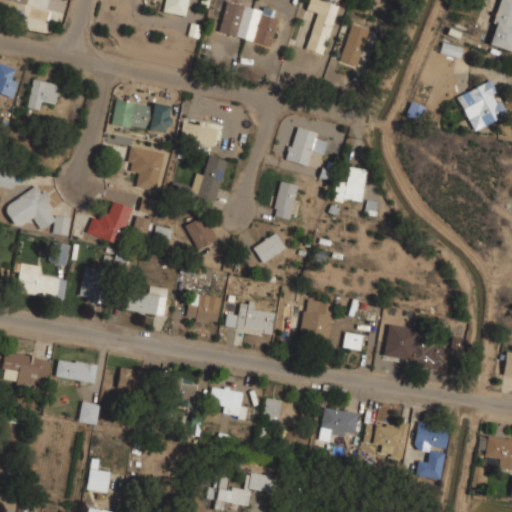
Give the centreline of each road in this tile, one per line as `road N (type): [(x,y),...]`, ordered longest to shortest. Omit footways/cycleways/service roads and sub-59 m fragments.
road 1 (residential): [(511,405),(0,314)]
road 2 (residential): [(353,112),(0,39)]
road 3 (residential): [(277,97),(236,224)]
road 4 (residential): [(75,190),(113,64)]
